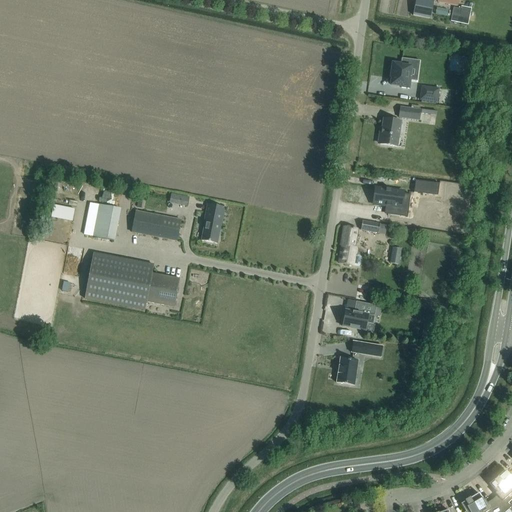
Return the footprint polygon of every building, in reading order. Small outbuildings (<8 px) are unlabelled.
[(427,0),(413,0),(411,15),(430,19),(433,1),(427,0)] [(453,8),(451,22),(468,25),(471,9),(461,6),(460,9),(453,8)] [(392,63),(390,78),(392,78),(391,85),(401,87),(401,88),(409,89),(410,81),(408,81),(410,67),(400,66),(401,65),(392,63)] [(421,87),(420,100),(437,102),(439,89),(421,87)] [(400,110),(399,118),(419,121),(420,111),(400,108),(400,110)] [(379,137),(379,141),(380,142),(380,144),(397,147),(397,146),(396,146),(397,138),(398,139),(401,122),(383,119),(383,120),(382,129),(382,130),(382,134),(381,134),(381,136),(379,137)] [(415,181),(413,193),(437,196),(439,184),(415,181)] [(83,195),(84,185),(71,183),(70,194),(83,195)] [(377,183),(374,200),(389,203),(388,211),(399,213),(401,202),(409,203),(411,192),(403,190),(403,188),(392,186),(392,185),(387,185),(377,183)] [(98,186),(96,198),(128,203),(129,191),(98,186)] [(225,208),(207,204),(203,226),(204,226),(201,241),(217,244),(220,229),(221,229),(225,208)] [(113,241),(120,209),(100,205),(94,237),(113,241)] [(136,212),(132,233),(177,241),(181,221),(136,212)] [(362,221),(360,230),(378,233),(380,225),(362,221)] [(342,246),(338,264),(353,266),(358,267),(360,266),(361,258),(360,256),(355,255),(356,248),(355,247),(358,230),(344,227),(341,246),(342,246)] [(393,248),(390,263),(398,265),(401,249),(393,248)] [(84,299),(144,311),(146,302),(174,308),(179,279),(152,274),(153,266),(152,269),(93,257),(84,299)] [(186,274),(188,265),(168,261),(166,270),(186,274)] [(344,315),(342,327),(365,331),(367,324),(373,325),(374,316),(376,306),(367,305),(356,303),(354,312),(345,311),(345,312),(346,313),(345,315),(344,315)] [(353,342),(351,353),(380,358),(382,347),(353,342)] [(340,358),(336,383),(354,386),(358,361),(340,358)] [(511,478),(506,471),(498,478),(511,494),(511,478)] [(511,499),(511,494),(498,478),(490,485),(498,494),(496,496),(492,500),(500,511),(505,511),(511,507),(507,503),(511,499)] [(479,494),(469,499),(477,511),(500,511),(492,500),(486,503),(485,504),(479,494)] [(477,511),(469,499),(460,504),(464,511),(477,511)]
